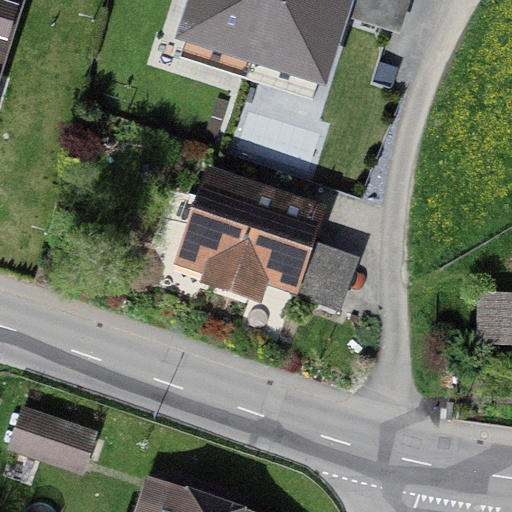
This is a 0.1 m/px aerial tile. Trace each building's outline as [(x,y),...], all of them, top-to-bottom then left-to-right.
[(0,0),(0,55),(17,0),(0,0)] [(191,0),(184,26),(251,46),(318,67),(338,0),(191,0)] [(289,286),(300,253),(311,220),(254,201),(207,185),(184,251),(213,261),(205,284),(252,300),(260,277),(289,286)] [(75,473),(86,440),(20,417),(8,451),(75,473)] [(208,511),(167,498),(156,494),(145,499),(141,511),(208,511)]
